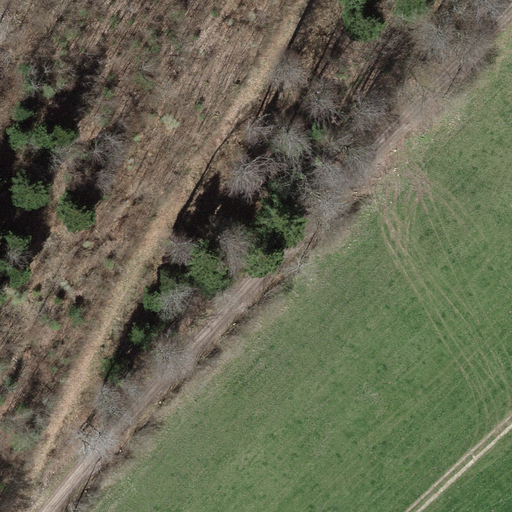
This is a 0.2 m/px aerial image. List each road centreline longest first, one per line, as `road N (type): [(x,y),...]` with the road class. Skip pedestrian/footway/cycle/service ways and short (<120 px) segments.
road 1 (track): [(511,2),(372,136),(46,511)]
road 2 (track): [(511,419),(411,511)]
